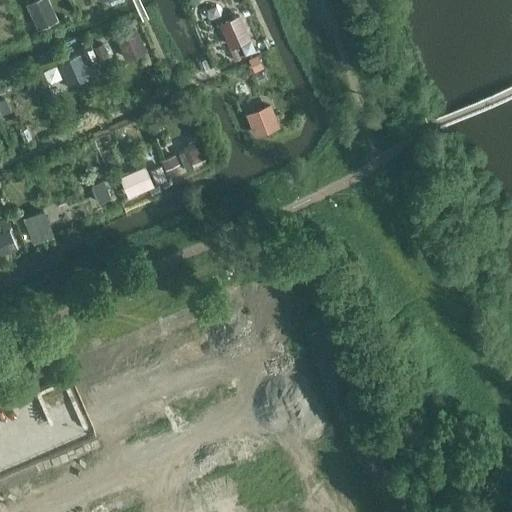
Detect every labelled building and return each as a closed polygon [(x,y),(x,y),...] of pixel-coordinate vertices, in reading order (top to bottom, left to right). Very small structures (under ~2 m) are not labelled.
[(49,0),(31,0),(27,2),(38,26),(57,18),(49,0)] [(237,16),(218,24),(228,48),(248,40),(237,16)] [(135,25),(116,33),(126,58),(145,50),(135,25)] [(80,51),(61,59),(71,84),(90,76),(80,51)] [(247,114),(256,134),(280,123),(272,104),(247,114)] [(122,174),(131,193),(155,183),(147,163),(122,174)] [(107,180),(95,183),(99,199),(111,196),(107,180)] [(41,207),(21,215),(31,240),(51,232),(41,207)] [(0,232),(0,255),(18,248),(10,228),(0,232)]
